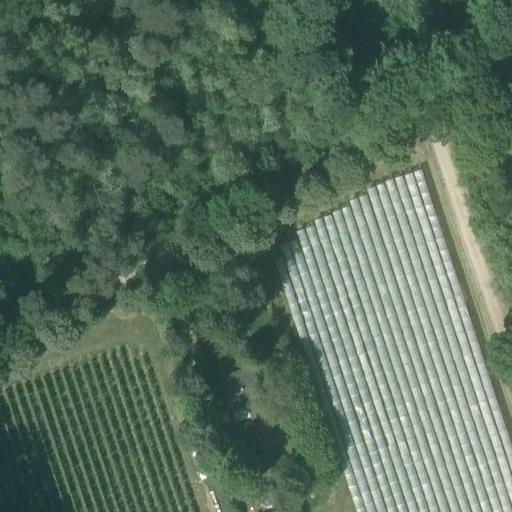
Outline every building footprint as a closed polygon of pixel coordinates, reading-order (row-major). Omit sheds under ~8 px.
[(247,407),(251,416),(268,409),(253,370),(222,383),(233,412),(247,407)] [(251,416),(267,460),(274,479),(292,472),(278,435),(264,441),(259,430),(274,424),(268,409),(251,416)] [(284,420),(274,423),(279,435),(288,431),(284,420)] [(278,435),(279,435),(274,423),(274,424),(259,430),(264,441),(278,435)] [(258,485),(274,479),(267,460),(251,467),(258,485)]
